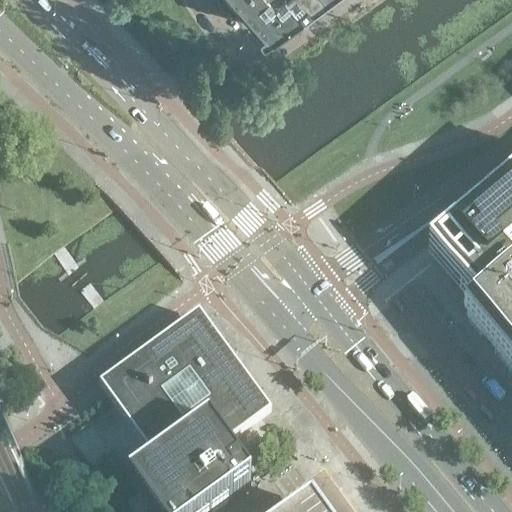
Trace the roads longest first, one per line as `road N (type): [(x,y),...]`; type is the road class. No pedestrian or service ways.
road 1 (primary): [(315,297),(224,191),(31,0)]
road 2 (primary): [(0,28),(167,191),(279,323)]
road 3 (primary): [(489,511),(315,297)]
road 4 (residential): [(315,297),(511,151)]
road 5 (primary): [(279,323),(434,511)]
road 6 (residential): [(352,0),(270,58),(245,56),(201,0)]
